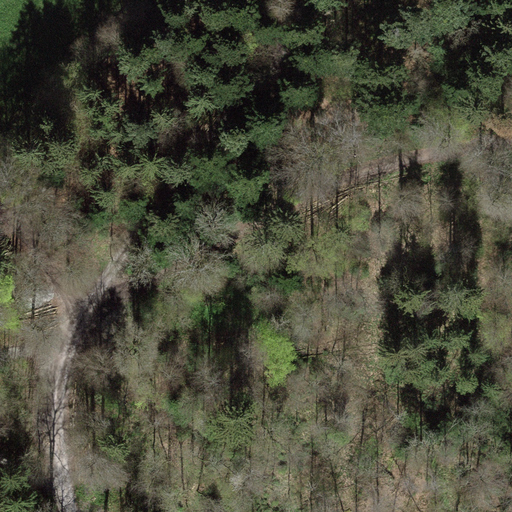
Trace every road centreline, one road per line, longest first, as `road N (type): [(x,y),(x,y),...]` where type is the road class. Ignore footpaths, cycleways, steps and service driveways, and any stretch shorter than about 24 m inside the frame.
road 1 (track): [(80,320),(326,183),(456,149),(511,146)]
road 2 (track): [(80,320),(325,0)]
road 3 (track): [(66,511),(56,414),(80,320)]
road 4 (track): [(80,320),(0,200)]
